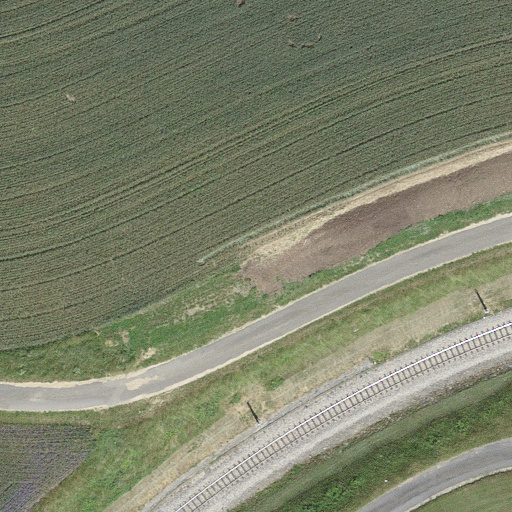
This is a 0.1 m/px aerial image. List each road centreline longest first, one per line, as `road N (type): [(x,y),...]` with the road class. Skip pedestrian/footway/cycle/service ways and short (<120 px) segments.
road 1 (track): [(0,399),(81,398),(178,377),(456,248),(511,230)]
road 2 (residential): [(388,511),(458,474),(511,457)]
